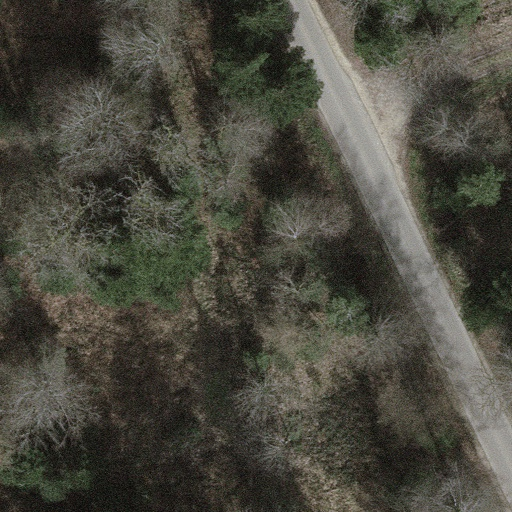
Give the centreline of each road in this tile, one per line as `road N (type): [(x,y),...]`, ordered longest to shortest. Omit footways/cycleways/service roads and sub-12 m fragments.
road 1 (unclassified): [(511,461),(275,0)]
road 2 (track): [(322,91),(398,57),(511,26)]
